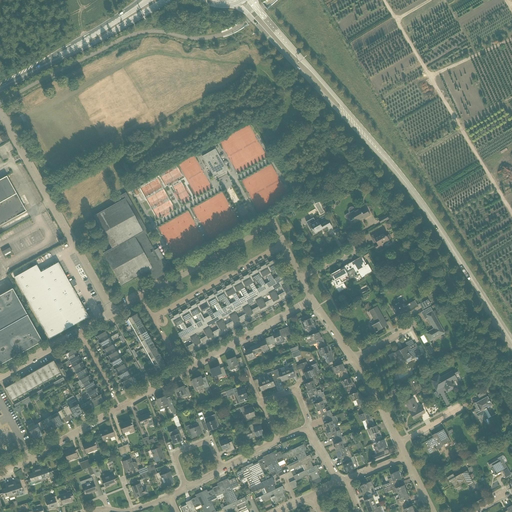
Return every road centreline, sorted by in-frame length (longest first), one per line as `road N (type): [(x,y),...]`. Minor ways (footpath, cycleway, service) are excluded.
road 1 (residential): [(0,475),(311,299)]
road 2 (primary): [(511,342),(428,212),(360,130)]
road 3 (unclassified): [(113,313),(0,115)]
road 4 (primary): [(233,4),(360,130)]
road 5 (residential): [(283,243),(274,223),(140,298)]
road 6 (primary): [(360,130),(251,0)]
road 7 (residential): [(151,318),(283,243)]
